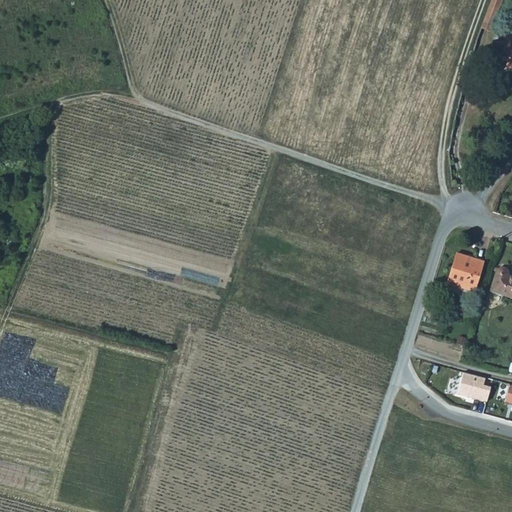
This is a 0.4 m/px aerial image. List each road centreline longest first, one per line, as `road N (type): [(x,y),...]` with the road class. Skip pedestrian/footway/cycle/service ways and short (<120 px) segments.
road 1 (track): [(0,331),(51,200),(52,117),(62,103),(116,91),(434,201),(446,215)]
road 2 (residential): [(397,371),(446,215),(461,209),(511,230)]
road 3 (track): [(453,210),(440,158),(483,0)]
road 4 (unclassified): [(353,511),(397,371)]
road 5 (residential): [(397,371),(440,409),(511,431)]
